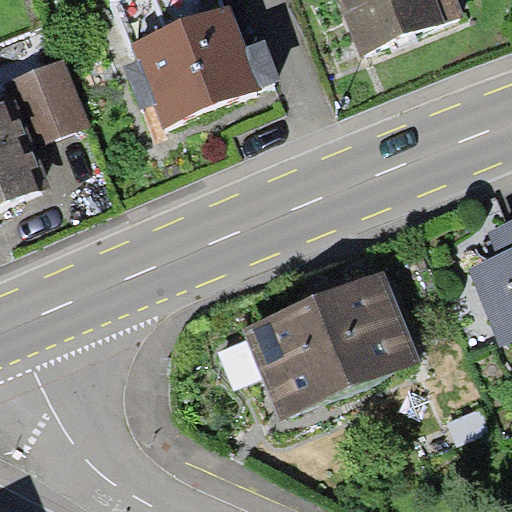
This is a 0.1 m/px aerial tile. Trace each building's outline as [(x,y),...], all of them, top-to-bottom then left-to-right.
[(123,75),(148,141),(281,89),(265,46),(246,53),(225,0),(116,0),(109,3),(136,70),(123,75)] [(334,0),(359,63),(462,23),(453,0),(334,0)] [(0,214),(46,195),(29,153),(88,128),(62,65),(11,86),(18,103),(0,110),(0,214)] [(468,271),(498,352),(511,347),(511,228),(493,235),(501,259),(468,271)] [(276,422),(418,366),(381,274),(320,298),(239,330),(276,422)] [(446,423),(458,450),(493,435),(481,407),(446,423)]
